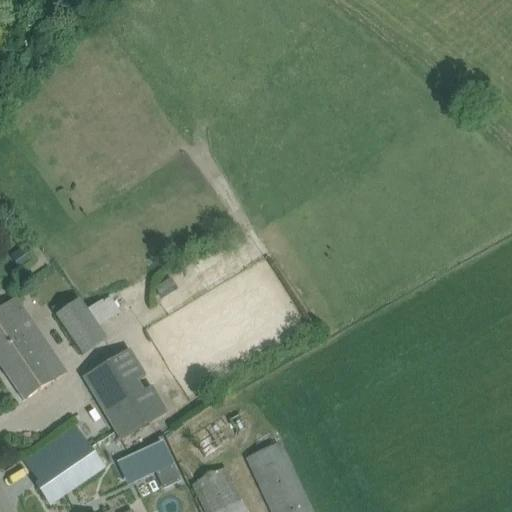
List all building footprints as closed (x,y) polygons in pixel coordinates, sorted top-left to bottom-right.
[(108,296),(231,223),(233,223),(215,193),(137,239),(130,227),(110,240),(114,247),(58,279),(60,281),(30,298),(37,309),(44,305),(52,317),(54,315),(55,317),(81,357),(106,340),(98,327),(119,313),(108,296)] [(20,249),(9,256),(19,269),(29,261),(26,257),(20,249)] [(0,368),(23,402),(39,391),(66,374),(46,343),(30,321),(16,300),(0,309),(0,368)] [(151,387),(142,392),(136,383),(145,377),(129,352),(81,380),(119,442),(166,413),(151,387)] [(220,445),(247,429),(239,415),(230,420),(222,424),(221,424),(219,421),(209,427),(212,433),(194,443),(202,457),(220,445)] [(49,506),(65,495),(102,469),(74,428),(40,452),(24,463),(38,483),(34,486),(49,506)] [(160,444),(117,464),(127,486),(154,473),(163,491),(179,483),(170,465),(160,444)] [(270,511),(310,511),(279,445),(246,460),(270,511)] [(191,486),(203,511),(245,511),(225,470),(191,486)]
